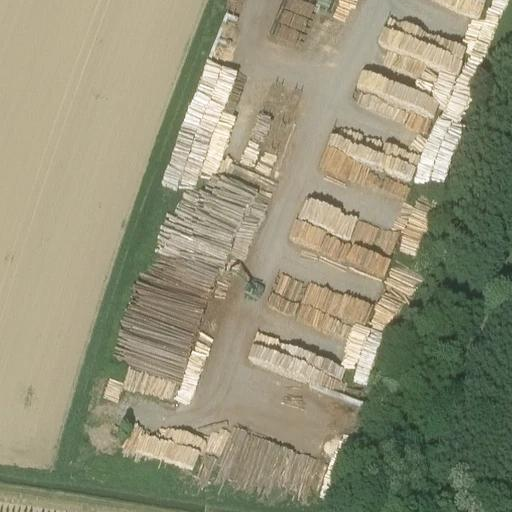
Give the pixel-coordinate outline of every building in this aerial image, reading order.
[(312,7),(292,0),(284,0),(276,25),(303,34),(312,7)] [(379,52),(461,79),(467,61),(486,67),(501,23),(483,17),(487,5),(472,0),(426,0),(461,11),(450,44),(403,28),(400,37),(386,33),(379,52)] [(189,120),(171,180),(180,183),(186,163),(202,167),(214,127),(189,120)] [(362,356),(352,392),(369,397),(379,360),(362,356)] [(115,423),(98,434),(106,447),(124,435),(115,423)]
